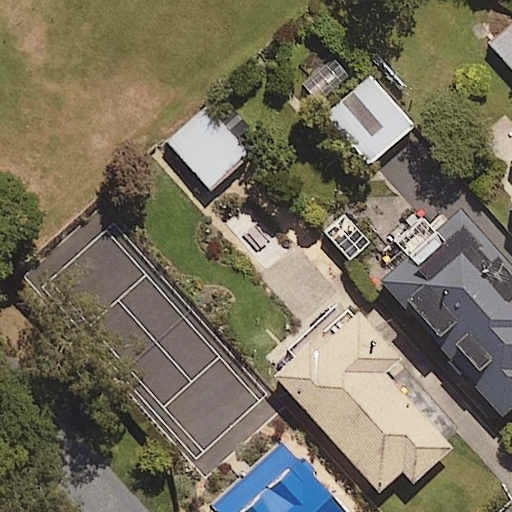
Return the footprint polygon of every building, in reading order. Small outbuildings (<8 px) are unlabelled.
[(511,23),(489,44),(511,70),(511,23)] [(414,128),(376,83),(333,119),(371,164),(414,128)] [(249,157),(205,107),(166,141),(210,191),(249,157)] [(395,243),(401,250),(373,275),(502,419),(511,410),(511,279),(448,208),(429,225),(423,218),(395,243)] [(403,357),(349,296),(267,369),(378,493),(401,473),(412,485),(450,451),(382,376),(403,357)] [(303,423),(277,393),(249,417),(275,447),(303,423)] [(355,511),(291,445),(222,511),(355,511)]
